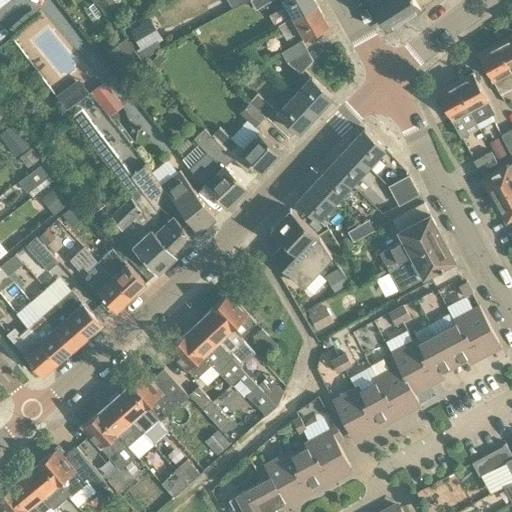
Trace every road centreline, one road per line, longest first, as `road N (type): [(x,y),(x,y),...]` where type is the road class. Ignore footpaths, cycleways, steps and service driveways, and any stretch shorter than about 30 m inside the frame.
road 1 (unclassified): [(31,411),(387,80)]
road 2 (residential): [(511,324),(387,80)]
road 3 (residential): [(393,464),(511,400)]
road 4 (unclassified): [(387,80),(482,0)]
